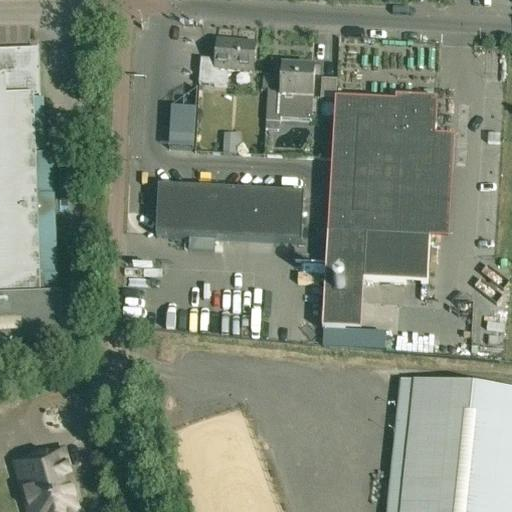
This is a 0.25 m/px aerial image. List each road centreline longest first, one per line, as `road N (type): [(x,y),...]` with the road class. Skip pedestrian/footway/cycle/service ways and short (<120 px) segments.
road 1 (unclassified): [(117,394),(110,316),(122,9)]
road 2 (unclassified): [(511,32),(211,12),(183,0)]
road 3 (unclassified): [(122,9),(0,12)]
